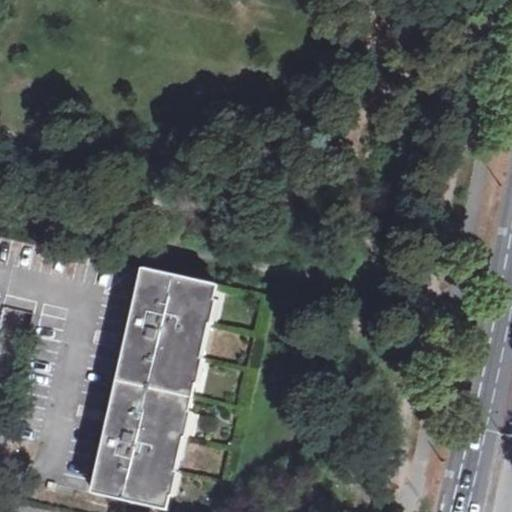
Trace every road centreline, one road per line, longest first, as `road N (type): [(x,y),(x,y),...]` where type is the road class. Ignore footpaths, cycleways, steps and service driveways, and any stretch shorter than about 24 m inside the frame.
road 1 (unknown): [(0,273),(51,285),(81,303),(45,482),(28,511)]
road 2 (primary): [(511,264),(459,511)]
